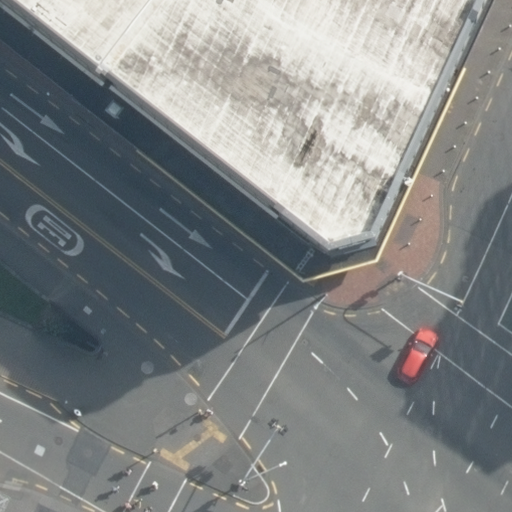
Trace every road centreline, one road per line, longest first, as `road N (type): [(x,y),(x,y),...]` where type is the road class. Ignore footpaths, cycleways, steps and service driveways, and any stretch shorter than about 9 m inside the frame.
road 1 (tertiary): [(413,511),(239,327),(0,141)]
road 2 (tertiary): [(210,511),(0,414)]
road 3 (secondary): [(511,337),(434,511)]
